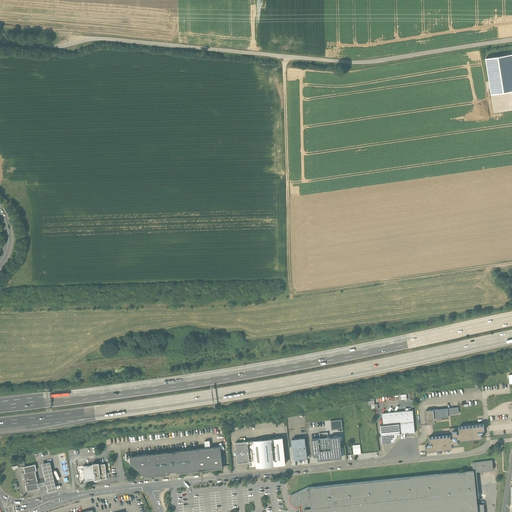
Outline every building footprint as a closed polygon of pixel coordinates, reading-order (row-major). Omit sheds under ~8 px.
[(511,54),(486,59),(492,94),(511,91),(511,54)] [(458,407),(426,410),(427,424),(435,424),(434,421),(442,420),(441,417),(448,417),(448,414),(459,413),(458,407)] [(383,425),(380,425),(382,443),(392,442),(397,436),(397,435),(415,433),(412,411),(382,414),(383,425)] [(450,435),(428,437),(429,443),(428,443),(428,445),(425,445),(426,451),(452,448),(451,443),(453,443),(453,445),(458,444),(458,442),(460,442),(459,440),(481,438),(481,433),(482,433),(482,431),(484,431),(484,425),(458,427),(458,433),(457,433),(457,431),(452,431),(452,433),(450,433),(450,435)] [(319,438),(312,439),(314,457),(318,457),(318,460),(342,458),(342,457),(340,437),(328,438),(327,433),(319,434),(319,438)] [(283,437),(237,442),(238,461),(249,460),(250,467),(285,464),(286,464),(286,463),(283,437)] [(304,438),(291,439),(294,460),(307,459),(304,438)] [(205,449),(129,457),(130,464),(146,477),(170,474),(170,472),(176,471),(176,473),(223,469),(220,447),(210,448),(209,441),(204,442),(205,449)] [(492,461),(472,463),(472,469),(473,468),(473,471),(474,471),(474,473),(493,471),(492,461)] [(44,481),(45,486),(47,493),(56,491),(50,462),(40,465),(44,481)] [(109,478),(108,473),(106,473),(105,464),(98,465),(98,463),(92,464),(92,465),(83,466),(84,481),(93,480),(94,480),(94,481),(97,480),(96,480),(109,478)] [(35,465),(23,468),(24,474),(23,474),(27,492),(39,489),(38,487),(37,483),(35,472),(36,471),(35,465)] [(473,471),(309,488),(307,488),(289,496),(288,499),(292,506),(294,507),(298,505),(299,505),(301,505),(304,506),(304,511),(483,511),(483,504),(477,505),(474,473),(474,471),(473,471)]
